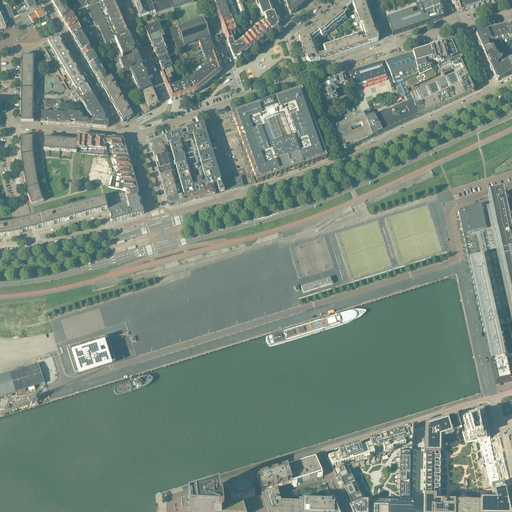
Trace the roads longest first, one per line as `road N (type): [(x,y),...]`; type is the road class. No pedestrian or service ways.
road 1 (secondary): [(168,246),(318,202),(511,114)]
road 2 (unclassified): [(12,353),(49,343),(63,383),(295,310)]
road 3 (secondary): [(511,91),(317,180),(232,206)]
road 4 (residential): [(295,310),(451,262),(447,206),(511,185)]
road 5 (secondary): [(0,284),(168,246)]
road 6 (residential): [(488,94),(339,161)]
road 7 (residential): [(44,0),(119,128),(132,134)]
road 8 (residential): [(132,134),(164,101),(120,0)]
road 9 (secondary): [(137,233),(0,262)]
road 10 (residential): [(9,126),(132,134)]
